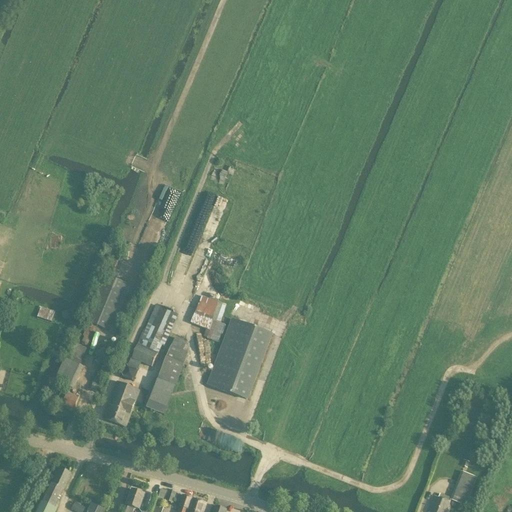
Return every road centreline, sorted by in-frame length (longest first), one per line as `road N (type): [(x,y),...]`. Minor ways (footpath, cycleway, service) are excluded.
road 1 (track): [(85,456),(100,418),(84,384),(102,333),(113,334),(134,291),(125,274),(154,203),(157,165),(225,0)]
road 2 (track): [(193,338),(207,404),(221,427),(380,490),(399,483),(413,461),(446,377),(470,371),(511,334)]
road 3 (tertiary): [(0,430),(279,511)]
